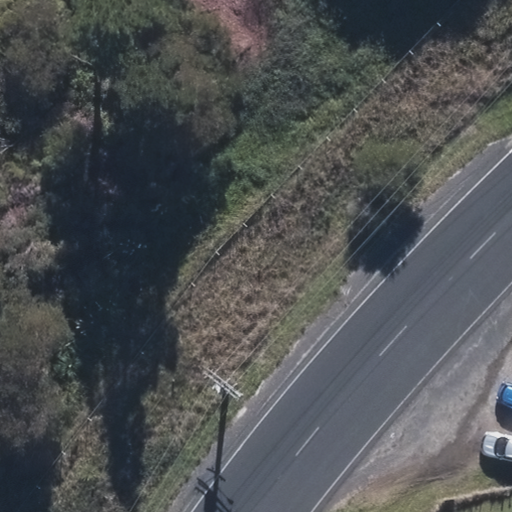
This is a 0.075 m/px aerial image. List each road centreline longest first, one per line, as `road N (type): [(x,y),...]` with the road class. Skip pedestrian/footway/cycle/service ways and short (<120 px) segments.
road 1 (tertiary): [(262,511),(376,360),(511,218)]
road 2 (track): [(376,360),(511,407)]
